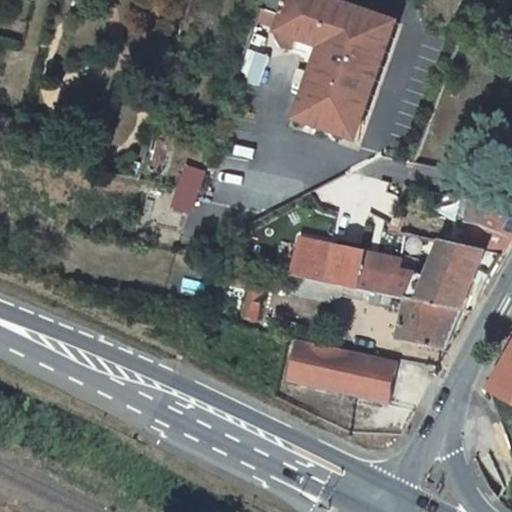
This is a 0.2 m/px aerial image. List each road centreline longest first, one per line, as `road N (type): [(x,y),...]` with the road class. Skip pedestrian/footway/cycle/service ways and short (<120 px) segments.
road 1 (primary): [(399,488),(0,306)]
road 2 (primary): [(0,335),(369,511)]
road 3 (tertiary): [(511,291),(447,403)]
road 4 (primary): [(485,511),(456,473),(447,403)]
